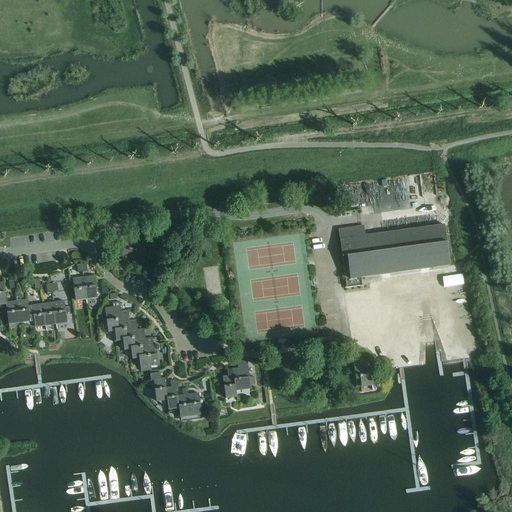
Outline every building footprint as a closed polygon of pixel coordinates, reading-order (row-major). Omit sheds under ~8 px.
[(354,227),(338,229),(342,257),(347,287),(361,285),(361,278),(368,277),(450,266),(450,261),(444,224),(384,232),(365,235),(363,225),(354,227)] [(83,277),(86,300),(97,298),(94,275),(83,277)] [(75,301),(86,300),(83,277),(72,278),(75,301)] [(20,297),(16,297),(17,301),(20,323),(30,322),(29,316),(28,305),(27,299),(21,300),(20,297)] [(64,300),(53,302),(54,310),(56,325),(57,325),(67,323),(66,313),(70,312),(69,306),(65,307),(64,300)] [(16,301),(5,302),(6,305),(8,325),(20,323),(17,301),(16,301)] [(110,319),(106,320),(108,332),(115,331),(116,341),(123,340),(125,340),(124,332),(131,332),(129,320),(128,313),(128,311),(128,310),(121,311),(120,301),(112,302),(113,307),(108,307),(110,319)] [(53,302),(43,303),(46,326),(56,325),(54,310),(53,302)] [(42,303),(28,305),(29,316),(33,316),(35,328),(46,326),(43,303),(42,303)] [(125,340),(123,340),(124,350),(131,349),(133,349),(132,341),(139,341),(137,329),(136,319),(129,320),(131,332),(124,332),(125,340)] [(133,349),(131,349),(132,359),(139,358),(141,358),(140,350),(147,349),(145,338),(145,337),(144,328),(137,329),(139,341),(132,341),(133,349)] [(141,358),(139,358),(140,368),(159,365),(158,356),(158,354),(154,354),(153,346),(152,337),(145,338),(147,349),(140,350),(141,358)] [(353,359),(356,388),(372,385),(373,390),(377,389),(375,373),(366,374),(364,358),(353,359)] [(233,368),(235,383),(239,383),(240,390),(251,389),(250,383),(255,382),(254,376),(245,378),(244,367),(233,368)] [(237,397),(235,383),(233,368),(227,369),(228,375),(223,376),(223,382),(219,383),(220,389),(224,389),(225,398),(237,397)] [(152,373),(147,374),(148,380),(153,380),(156,402),(167,400),(165,388),(164,378),(158,378),(157,372),(152,373)] [(166,387),(165,388),(167,400),(168,410),(179,408),(177,395),(175,380),(170,381),(171,387),(166,387)] [(177,395),(179,408),(180,418),(181,421),(192,420),(201,418),(201,415),(202,415),(201,412),(206,411),(204,398),(200,399),(199,392),(188,394),(187,387),(182,388),(183,395),(177,395)]
